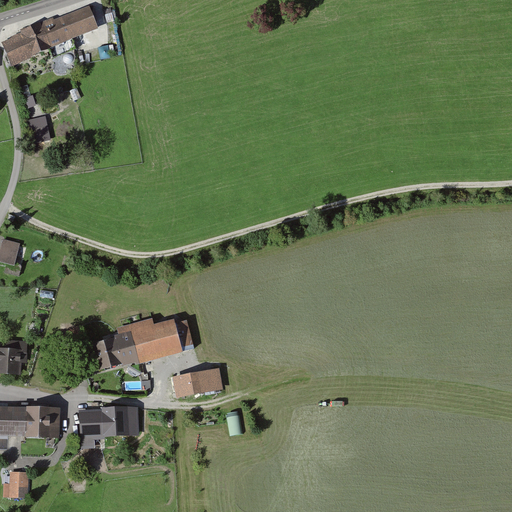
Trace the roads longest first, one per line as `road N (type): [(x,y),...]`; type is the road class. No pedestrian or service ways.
road 1 (track): [(511,183),(383,192),(144,254),(4,204)]
road 2 (residential): [(0,389),(158,404)]
road 3 (residential): [(0,59),(18,142),(0,212)]
